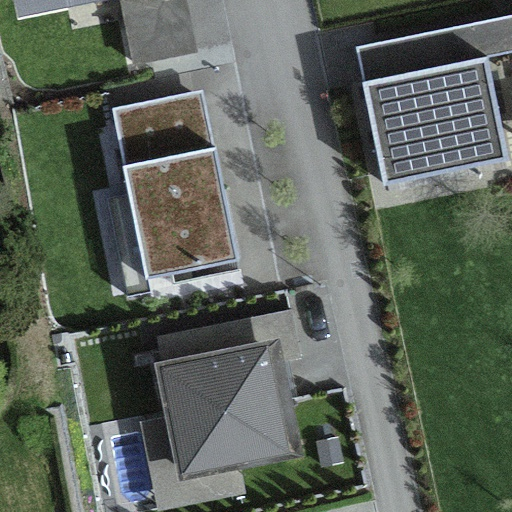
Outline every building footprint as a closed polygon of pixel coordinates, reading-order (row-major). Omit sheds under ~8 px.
[(474,57),(487,54),(487,56),(511,50),(511,13),(467,23),(474,57)] [(474,57),(362,80),(383,183),(388,182),(382,153),(497,129),(503,158),(508,157),(487,56),(487,54),(474,57)] [(235,266),(213,161),(129,178),(151,283),(235,266)] [(291,308),(157,335),(163,367),(266,346),(269,362),(301,356),(291,308)] [(163,367),(158,368),(166,405),(171,405),(184,470),(287,449),(280,418),(282,416),(284,414),(286,412),(287,410),(288,408),(288,405),(288,403),(288,400),(287,398),(285,395),(284,393),(282,392),(279,391),(277,390),(275,389),(269,362),(266,346),(163,367)]
